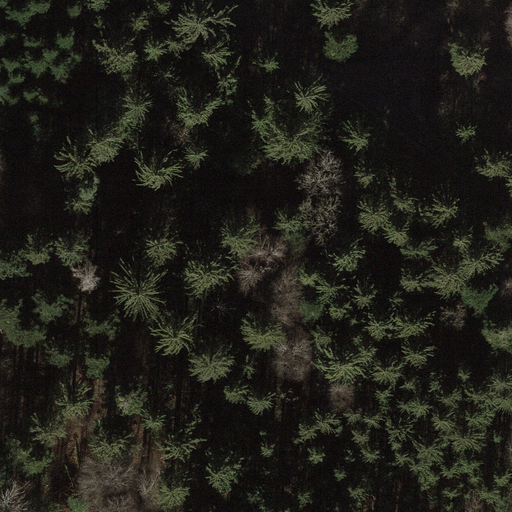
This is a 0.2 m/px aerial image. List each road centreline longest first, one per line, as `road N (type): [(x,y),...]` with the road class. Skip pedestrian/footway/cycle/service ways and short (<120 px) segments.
road 1 (track): [(231,0),(369,92),(415,35)]
road 2 (track): [(369,92),(511,198)]
